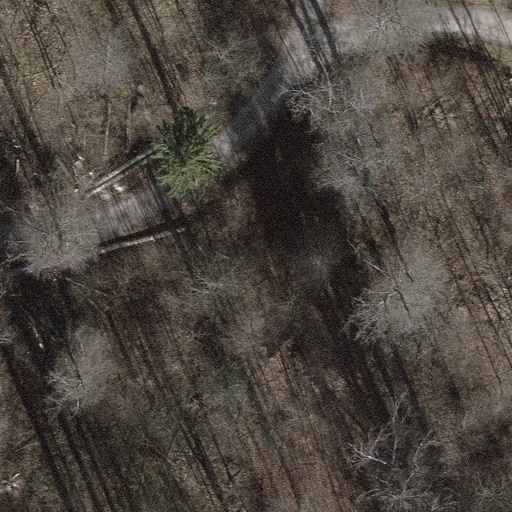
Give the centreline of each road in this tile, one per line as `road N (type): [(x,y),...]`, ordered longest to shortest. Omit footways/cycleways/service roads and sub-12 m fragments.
road 1 (track): [(0,241),(114,226),(163,208),(215,171),(297,59),(314,0)]
road 2 (track): [(297,59),(409,22),(511,32)]
